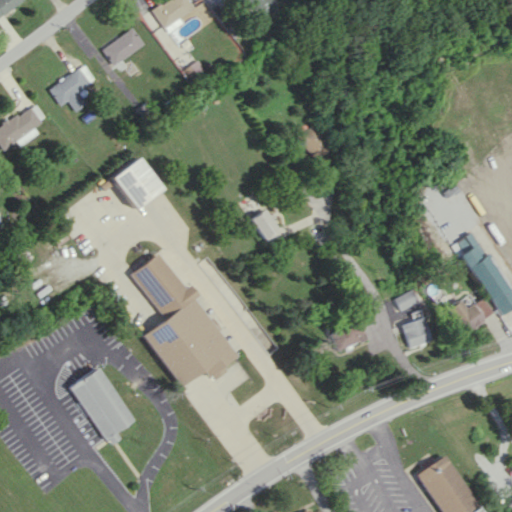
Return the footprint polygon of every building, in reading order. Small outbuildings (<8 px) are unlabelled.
[(0,0),(0,13),(19,0),(0,0)] [(164,32),(179,22),(175,17),(190,7),(184,0),(162,0),(148,10),(164,32)] [(245,0),(260,18),(274,6),(269,0),(245,0)] [(127,27),(98,48),(110,64),(139,43),(127,27)] [(181,69),(189,79),(201,70),(193,59),(181,69)] [(92,79),(80,63),(45,88),(58,105),(65,100),(73,111),(84,103),(75,91),(92,79)] [(0,149),(15,140),(18,145),(29,138),(24,131),(43,118),(33,102),(0,123),(0,149)] [(316,160),(329,142),(305,124),(292,142),(316,160)] [(107,176),(130,207),(157,187),(133,156),(107,176)] [(259,239),(275,228),(261,208),(246,218),(259,239)] [(511,291),(488,251),(478,257),(466,236),(454,243),(497,316),(511,306),(511,291)] [(138,334),(160,317),(126,273),(155,251),(181,285),(186,282),(195,294),(191,297),(207,318),(210,316),(218,328),(215,330),(234,355),(220,366),(223,369),(212,377),(209,373),(206,375),(202,369),(178,387),(138,334)] [(417,300),(410,288),(392,298),(399,310),(417,300)] [(473,303),(466,293),(446,308),(464,332),(491,311),(481,297),(473,303)] [(408,347),(430,339),(422,316),(400,324),(408,347)] [(355,336),(362,333),(356,321),(328,334),(336,350),(357,340),(355,336)] [(130,419),(93,366),(66,385),(106,444),(117,437),(113,431),(130,419)] [(412,472),(438,511),(478,511),(441,453),(412,472)]
